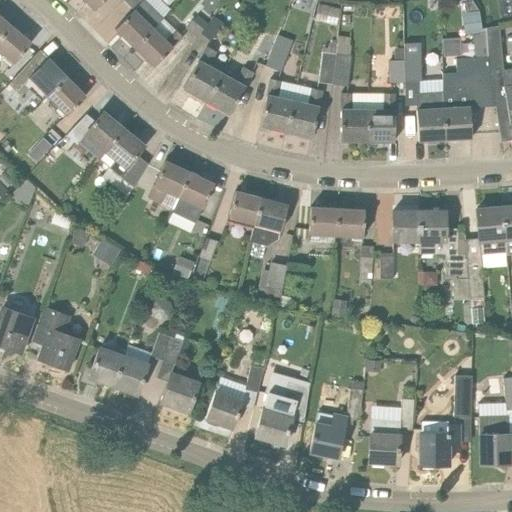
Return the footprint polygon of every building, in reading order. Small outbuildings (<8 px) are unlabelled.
[(83,0),(94,10),(104,0),(83,0)] [(161,15),(145,0),(123,0),(133,9),(114,29),(133,48),(161,15)] [(464,0),(467,14),(479,12),(471,0),(464,0)] [(338,19),(340,9),(318,4),(315,14),(338,19)] [(482,30),(479,12),(467,14),(469,35),(471,35),(485,33),(486,33),(486,29),(482,30)] [(162,41),(151,31),(164,18),(161,15),(133,48),(153,67),(181,38),(172,30),(162,41)] [(196,37),(207,23),(195,15),(184,28),(196,37)] [(0,37),(10,26),(0,17),(0,37)] [(209,42),(222,24),(212,18),(200,35),(209,42)] [(10,26),(0,37),(0,52),(13,64),(31,43),(10,26)] [(511,68),(503,70),(498,27),(486,29),(486,33),(485,33),(492,88),(500,142),(511,139),(511,68)] [(492,88),(485,33),(471,35),(473,59),(455,60),(455,74),(442,75),(443,109),(444,109),(446,140),(471,138),(469,108),(491,107),(490,89),(492,88)] [(448,52),(462,51),(461,36),(447,36),(448,52)] [(404,82),(420,81),(420,43),(403,44),(403,60),(404,82)] [(328,53),(335,54),(336,45),(329,44),(328,53)] [(335,54),(349,56),(351,46),(349,46),(337,44),(336,45),(335,54)] [(280,72),(287,51),(272,46),(265,66),(280,72)] [(205,101),(219,77),(206,70),(215,54),(204,48),(182,88),(205,101)] [(29,78),(48,97),(66,77),(47,58),(44,60),(37,52),(8,84),(16,91),(29,78)] [(332,85),(335,54),(328,53),(321,53),(318,83),(332,85)] [(349,56),(335,54),(332,85),(347,87),(351,56),(349,56)] [(404,83),(404,82),(403,60),(387,61),(388,83),(404,83)] [(229,115),(250,76),(241,71),(233,85),(219,77),(205,101),(229,115)] [(66,115),(85,97),(66,77),(48,97),(66,115)] [(287,132),(292,104),(276,101),(279,85),(268,83),(259,126),(287,132)] [(311,138),(321,93),(310,91),(307,106),(292,104),(287,132),(311,138)] [(368,111),(367,142),(393,142),(394,94),(382,94),(382,110),(368,111)] [(367,142),(368,111),(352,111),(352,95),(340,95),(340,141),(367,142)] [(444,109),(443,109),(428,110),(428,95),(414,96),(417,142),(446,140),(444,109)] [(77,142),(99,160),(122,130),(101,112),(94,121),(85,114),(65,135),(75,144),(77,142)] [(136,155),(143,147),(122,130),(99,160),(109,167),(101,176),(126,197),(147,164),(136,155)] [(32,146),(27,152),(36,161),(41,155),(32,146)] [(175,197),(187,171),(164,161),(151,187),(146,198),(170,208),(175,197)] [(10,167),(0,176),(0,180),(7,188),(19,177),(10,167)] [(175,197),(170,208),(196,220),(213,184),(187,171),(175,197)] [(0,182),(0,198),(8,192),(0,182)] [(253,224),(260,198),(234,191),(227,217),(253,224)] [(271,228),(280,231),(287,205),(260,198),(253,224),(249,241),(267,245),(271,228)] [(511,206),(501,208),(503,238),(504,238),(511,237),(511,206)] [(335,237),(336,208),(309,207),(308,235),(335,237)] [(335,237),(362,238),(363,210),(336,208),(335,237)] [(504,238),(503,238),(501,208),(475,210),(478,238),(464,240),(465,253),(469,300),(469,307),(484,307),(483,301),(479,254),(488,253),(505,251),(504,238)] [(392,240),(418,241),(419,241),(419,211),(392,211),(392,240)] [(418,255),(434,255),(434,241),(444,241),(444,211),(419,211),(419,241),(418,241),(418,255)] [(50,223),(67,229),(71,217),(53,212),(50,223)] [(70,242),(82,248),(89,231),(76,226),(70,242)] [(198,257),(201,258),(210,261),(217,240),(205,236),(198,257)] [(110,266),(120,250),(101,239),(91,254),(110,266)] [(373,246),(360,245),(358,285),(371,286),(373,246)] [(391,279),(391,253),(379,253),(379,279),(391,279)] [(452,280),(452,301),(469,300),(465,253),(444,253),(444,255),(443,255),(443,280),(452,280)] [(172,272),(187,278),(193,262),(178,256),(172,272)] [(201,258),(198,268),(196,267),(193,278),(203,281),(206,271),(210,261),(201,258)] [(280,296),(286,265),(270,262),(268,270),(264,291),(263,294),(279,298),(280,298),(280,296)] [(437,286),(437,272),(423,272),(423,286),(437,286)] [(279,298),(278,306),(288,308),(290,298),(280,296),(280,298),(279,298)] [(330,316),(344,317),(345,309),(347,300),(332,298),(331,307),(330,316)] [(26,335),(33,317),(2,305),(0,311),(0,344),(16,351),(22,334),(26,335)] [(68,369),(78,340),(64,334),(70,317),(45,308),(35,337),(47,341),(41,360),(68,369)] [(150,356),(162,360),(170,337),(159,333),(150,356)] [(162,360),(174,365),(177,356),(182,341),(173,338),(170,337),(162,360)] [(113,384),(124,354),(98,345),(90,366),(85,365),(79,381),(98,389),(102,379),(113,384)] [(136,394),(147,363),(124,354),(113,384),(136,394)] [(364,371),(379,372),(380,361),(365,360),(364,371)] [(261,368),(253,366),(250,365),(245,387),(245,390),(257,393),(257,392),(262,368),(261,368)] [(198,384),(170,373),(167,381),(159,402),(188,413),(194,394),(198,384)] [(453,376),(453,417),(470,417),(471,377),(453,376)] [(239,410),(240,405),(245,390),(245,387),(219,377),(204,419),(232,429),(239,410)] [(511,409),(511,378),(502,379),(504,410),(511,409)] [(283,445),(291,417),(302,421),(307,389),(288,383),(283,400),(267,394),(254,437),(283,445)] [(349,389),(345,418),(357,420),(361,391),(349,389)] [(411,431),(413,401),(400,400),(399,421),(370,419),(369,442),(367,462),(397,464),(398,444),(399,430),(411,431)] [(341,438),(345,418),(317,412),(308,452),(337,458),(341,438)] [(509,463),(507,417),(478,417),(479,464),(509,463)] [(453,426),(453,425),(447,425),(447,421),(421,422),(421,434),(419,434),(419,445),(419,465),(447,465),(447,445),(459,445),(459,443),(457,443),(457,427),(453,426)]
